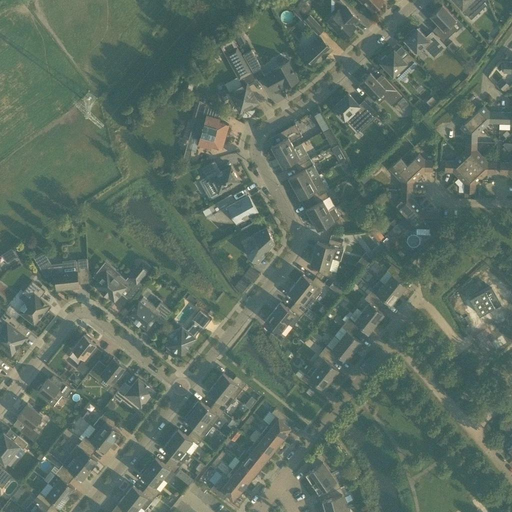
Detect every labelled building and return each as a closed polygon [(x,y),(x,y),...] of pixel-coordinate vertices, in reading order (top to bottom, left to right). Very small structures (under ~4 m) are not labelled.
[(359,0),(362,3),(364,2),(373,11),(384,0),(359,0)] [(485,0),(454,0),(469,16),(485,0)] [(456,20),(442,5),(430,16),(438,25),(433,30),(444,41),(455,31),(450,26),(456,20)] [(359,20),(346,6),(341,11),(340,9),(327,21),(329,23),(327,25),(333,31),(335,29),(343,38),(356,26),(354,25),(359,20)] [(318,35),(324,29),(310,14),(304,20),(318,35)] [(406,36),(407,37),(405,40),(410,46),(409,47),(414,52),(415,51),(417,52),(423,47),(428,53),(432,53),(436,49),(440,53),(446,47),(432,32),(426,37),(417,28),(412,33),(411,31),(406,36)] [(488,34),(484,39),(488,43),(493,38),(488,34)] [(323,59),(326,55),(332,49),(321,37),(303,53),(315,65),(322,58),(323,59)] [(452,41),(447,46),(453,52),(458,47),(452,41)] [(226,53),(231,62),(240,78),(250,72),(236,47),(226,53)] [(243,54),(252,71),(261,66),(251,49),(243,54)] [(400,69),(405,75),(418,63),(408,53),(402,59),(394,50),(387,57),(385,55),(380,59),(382,61),(381,62),(393,75),(400,69)] [(298,80),(288,61),(274,69),(275,70),(264,76),(272,92),(283,86),(284,87),(298,80)] [(511,73),(511,61),(511,62),(503,62),(503,72),(511,73)] [(382,92),(384,95),(384,98),(391,105),(402,96),(383,76),(378,81),(370,72),(367,75),(366,74),(364,75),(362,77),(361,79),(362,80),(359,83),(375,99),(382,92)] [(194,78),(185,76),(182,89),(191,91),(194,78)] [(504,79),(497,85),(502,91),(503,90),(505,92),(510,87),(508,85),(509,85),(504,79)] [(231,96),(232,98),(230,99),(229,101),(229,102),(231,106),(232,107),(232,106),(234,107),(237,106),(240,112),(258,102),(247,83),(237,88),(237,91),(238,93),(231,96)] [(359,105),(348,93),(342,98),(340,101),(333,107),(339,113),(337,115),(342,120),(344,118),(345,119),(345,118),(353,126),(356,123),(365,123),(369,120),(377,113),(364,100),(359,105)] [(432,96),(426,101),(431,106),(436,101),(432,96)] [(403,97),(398,102),(402,107),(408,102),(403,97)] [(205,120),(195,118),(189,136),(200,138),(198,144),(211,148),(212,145),(219,147),(220,141),(223,142),(228,124),(219,121),(220,119),(218,118),(220,111),(222,112),(222,111),(206,103),(203,115),(206,116),(205,120)] [(499,123),(500,112),(489,112),(483,105),(472,116),(483,128),(490,122),(499,123)] [(500,112),(499,123),(509,123),(511,126),(511,110),(510,112),(500,112)] [(483,128),(472,116),(460,127),(466,133),(466,141),(476,142),(477,134),(483,128)] [(272,146),(271,146),(277,157),(294,147),(291,142),(302,135),(295,124),(278,133),(282,140),(272,146)] [(329,128),(323,131),(326,137),(332,133),(329,128)] [(470,167),(482,156),(476,151),(476,142),(466,141),(466,149),(459,155),(470,167)] [(504,143),(503,144),(509,151),(511,148),(511,142),(510,143),(504,143)] [(296,167),(310,159),(302,143),(294,147),(277,157),(283,167),(293,161),(296,167)] [(192,151),(186,149),(182,160),(189,162),(192,151)] [(419,154),(407,165),(418,176),(424,171),(433,171),(433,160),(425,160),(419,154)] [(453,171),(459,178),(470,167),(459,155),(453,161),(445,161),(445,171),(453,171)] [(470,167),(481,179),(487,173),(495,173),(496,162),(487,162),(482,156),(470,167)] [(412,182),(418,176),(407,165),(400,157),(394,164),(389,168),(395,175),(401,182),(401,190),(412,190),(412,182)] [(294,188),(311,179),(319,174),(310,159),(296,167),(299,172),(289,178),(294,188)] [(500,162),(500,173),(508,173),(511,177),(511,159),(509,162),(500,162)] [(233,184),(239,181),(231,166),(223,171),(222,170),(220,171),(214,161),(202,168),(208,178),(203,181),(211,196),(225,189),(226,191),(234,186),(233,184)] [(351,167),(343,171),(347,179),(355,175),(351,167)] [(470,167),(459,178),(464,184),(464,192),(475,192),(475,184),(481,179),(470,167)] [(294,188),(300,199),(311,193),(314,198),(325,192),(328,190),(319,174),(311,179),(294,188)] [(412,190),(401,190),(401,197),(398,200),(395,203),(399,207),(406,215),(417,204),(412,198),(412,190)] [(325,192),(314,198),(317,203),(306,209),(312,220),(329,210),(334,207),(335,207),(329,196),(328,197),(325,192)] [(213,213),(213,214),(216,213),(219,215),(222,218),(226,219),(230,220),(231,220),(233,220),(235,220),(236,223),(258,211),(248,194),(235,201),(231,194),(209,207),(213,213)] [(363,204),(357,198),(350,204),(356,211),(363,204)] [(424,221),(431,221),(431,231),(439,232),(440,211),(431,211),(423,210),(417,204),(406,215),(412,221),(417,227),(424,221)] [(329,210),(312,220),(318,230),(328,224),(331,230),(343,223),(334,207),(329,210)] [(254,235),(259,244),(246,254),(257,262),(272,243),(275,241),(271,234),(272,233),(269,228),(268,228),(267,227),(253,235),(254,235)] [(317,241),(313,253),(332,258),(340,260),(343,249),(341,248),(342,242),(330,239),(328,245),(317,241)] [(12,247),(6,251),(12,259),(18,256),(12,247)] [(53,276),(56,276),(57,288),(78,286),(76,269),(63,270),(63,265),(61,265),(52,266),(51,266),(51,264),(44,253),(35,258),(45,277),(46,276),(51,273),(53,276)] [(332,258),(313,253),(310,265),(322,268),(320,274),(332,277),(334,271),(329,270),(332,258)] [(79,272),(89,271),(88,258),(78,259),(79,272)] [(142,260),(128,277),(137,284),(150,266),(142,260)] [(404,276),(391,265),(387,270),(392,274),(384,283),(399,295),(406,286),(397,278),(400,273),(403,276),(404,276)] [(100,270),(98,272),(96,275),(97,277),(98,279),(100,281),(96,286),(102,291),(101,292),(106,296),(107,297),(108,295),(114,301),(129,282),(112,268),(108,273),(105,272),(103,270),(100,270)] [(303,274),(295,283),(310,295),(315,299),(322,289),(326,284),(316,276),(312,281),(303,274)] [(245,276),(237,287),(243,291),(241,293),(242,294),(252,281),(251,281),(245,276)] [(40,297),(45,291),(32,281),(23,292),(31,299),(26,304),(24,303),(19,309),(21,310),(20,312),(34,324),(43,312),(45,314),(51,306),(40,297)] [(295,283),(288,292),(297,300),(293,304),(303,313),(311,304),(306,300),(310,295),(295,283)] [(391,304),(399,295),(384,283),(377,293),(372,289),(368,293),(381,304),(382,303),(381,303),(378,301),(382,297),(391,304)] [(339,285),(335,291),(340,295),(345,290),(339,285)] [(480,315),(500,304),(492,288),(471,299),(480,315)] [(368,293),(364,298),(369,302),(362,312),(376,323),(384,314),(374,306),(378,301),(380,304),(381,304),(368,293)] [(139,325),(139,324),(140,324),(147,329),(155,318),(161,322),(160,323),(161,324),(172,311),(160,302),(156,307),(143,297),(139,301),(138,301),(128,314),(135,319),(133,321),(139,325)] [(281,302),(280,301),(273,311),(288,323),(295,314),(300,317),(303,313),(293,304),(290,309),(281,302)] [(316,322),(320,317),(308,307),(305,311),(316,322)] [(172,339),(167,345),(181,357),(196,338),(194,337),(202,327),(203,328),(212,318),(200,309),(192,319),(195,322),(190,328),(187,329),(182,325),(178,330),(175,330),(171,332),(168,334),(168,335),(172,339)] [(26,337),(16,329),(21,323),(6,311),(0,318),(0,323),(4,327),(0,330),(0,345),(12,355),(13,353),(14,353),(17,350),(17,348),(26,337)] [(280,332),(288,323),(273,311),(265,320),(266,321),(275,328),(271,333),(281,341),(285,336),(280,332)] [(349,317),(346,322),(358,332),(359,331),(358,331),(355,329),(359,325),(368,332),(376,323),(362,312),(354,321),(349,317)] [(324,318),(320,324),(325,328),(330,322),(324,318)] [(347,330),(339,340),(353,351),(361,342),(352,334),(355,330),(358,332),(357,332),(358,333),(358,332),(346,322),(342,326),(347,330)] [(90,339),(92,338),(86,333),(85,335),(84,334),(72,349),(84,358),(76,368),(83,374),(96,359),(89,353),(96,344),(90,339)] [(327,345),(323,350),(336,360),(336,359),(335,359),(333,357),(337,353),(346,360),(353,351),(339,340),(332,349),(327,345)] [(324,358),(317,368),(331,379),(338,370),(329,362),(333,358),(335,360),(335,361),(336,360),(323,350),(319,354),(324,358)] [(125,367),(113,357),(106,367),(98,361),(99,360),(99,359),(89,372),(99,380),(103,375),(112,383),(117,377),(118,379),(123,373),(121,372),(125,367)] [(323,388),(331,379),(317,368),(309,377),(304,373),(300,378),(313,388),(314,387),(313,387),(310,385),(314,381),(323,388)] [(235,397),(246,383),(236,375),(233,380),(224,373),(223,372),(216,382),(235,397)] [(75,374),(71,379),(76,383),(80,378),(75,374)] [(41,384),(37,388),(39,390),(38,391),(49,400),(48,402),(53,406),(62,394),(66,398),(73,389),(62,381),(58,386),(48,378),(42,385),(41,384)] [(148,385),(145,382),(144,382),(138,378),(131,387),(125,382),(113,396),(120,402),(122,399),(132,407),(136,402),(141,406),(147,399),(149,400),(154,393),(153,392),(154,390),(148,385)] [(217,399),(214,403),(224,411),(235,397),(216,382),(208,391),(208,392),(209,392),(217,399)] [(251,395),(245,405),(251,408),(256,398),(251,395)] [(201,400),(193,410),(208,422),(215,413),(220,416),(224,411),(214,403),(210,408),(201,400)] [(42,416),(27,404),(17,416),(27,424),(21,430),(34,441),(39,433),(33,428),(42,416)] [(84,407),(79,414),(83,417),(88,410),(84,407)] [(268,424),(285,438),(290,432),(288,431),(291,427),(289,426),(293,421),(276,407),(272,412),(275,415),(268,424)] [(195,427),(191,431),(201,439),(205,435),(201,431),(208,422),(193,410),(186,419),(195,427)] [(118,422),(105,412),(101,417),(106,421),(98,430),(112,441),(120,432),(111,425),(114,420),(117,422),(117,423),(118,422)] [(246,421),(249,423),(254,417),(251,415),(246,421)] [(80,429),(85,420),(78,416),(73,425),(80,429)] [(249,423),(246,421),(241,427),(244,430),(249,423)] [(88,436),(95,428),(90,424),(83,431),(88,436)] [(261,433),(277,446),(281,442),(282,442),(285,438),(268,424),(261,433)] [(236,427),(228,436),(232,439),(234,440),(241,431),(236,427)] [(178,429),(176,431),(170,438),(185,450),(193,441),(197,444),(201,439),(191,431),(187,436),(178,429)] [(105,451),(112,441),(98,430),(91,439),(86,435),(82,440),(95,450),(96,450),(95,449),(95,450),(92,448),(96,443),(105,451)] [(5,463),(13,454),(17,457),(19,457),(25,450),(23,449),(28,443),(18,435),(13,440),(5,433),(4,432),(0,437),(0,458),(5,462),(5,463)] [(254,442),(271,456),(275,451),(274,450),(277,446),(261,433),(254,442)] [(227,445),(232,439),(228,436),(224,442),(227,445)] [(185,450),(170,438),(163,447),(172,455),(169,459),(179,468),(183,463),(178,459),(185,450)] [(95,451),(95,450),(82,440),(78,445),(83,449),(76,458),(90,469),(97,460),(88,453),(92,448),(94,450),(94,451),(95,451)] [(271,456),(254,442),(247,451),(250,453),(263,464),(266,459),(267,460),(271,456)] [(49,450),(45,455),(59,467),(63,463),(49,450)] [(217,456),(221,459),(226,453),(222,450),(217,456)] [(250,453),(243,462),(257,473),(260,469),(259,468),(263,464),(250,453)] [(311,483),(311,484),(333,469),(333,468),(330,471),(328,469),(330,468),(322,460),(324,458),(320,453),(310,462),(315,469),(307,475),(312,483),(311,483)] [(217,456),(212,462),(216,465),(221,459),(217,456)] [(146,465),(148,466),(163,478),(167,482),(179,468),(169,459),(165,464),(155,457),(154,458),(152,457),(146,465)] [(82,479),(90,469),(76,458),(68,467),(63,463),(59,468),(72,478),(73,478),(72,477),(72,478),(69,476),(73,471),(82,479)] [(257,473),(243,462),(240,460),(233,469),(248,481),(252,477),(253,478),(257,473)] [(150,483),(146,487),(156,496),(160,491),(155,487),(163,478),(148,466),(146,465),(140,472),(142,473),(140,475),(150,483)] [(0,485),(2,488),(12,476),(0,466),(0,485)] [(48,482),(53,486),(67,497),(75,488),(66,481),(69,476),(72,478),(71,479),(72,479),(72,478),(59,468),(56,473),(48,482)] [(226,477),(222,474),(222,475),(242,491),(246,486),(245,486),(248,481),(233,469),(226,477)] [(340,487),(336,480),(333,472),(331,473),(330,471),(333,469),(311,484),(312,484),(312,483),(318,491),(326,485),(330,492),(340,487)] [(238,496),(242,491),(222,475),(214,484),(219,487),(215,492),(224,499),(228,495),(233,499),(236,495),(238,496)] [(185,481),(190,485),(194,480),(189,476),(185,481)] [(156,496),(146,487),(142,492),(133,485),(125,494),(140,506),(145,510),(156,496)] [(60,507),(67,497),(53,486),(46,495),(41,491),(37,496),(50,506),(50,505),(49,506),(47,504),(50,499),(60,507)] [(340,487),(330,492),(332,499),(322,502),(325,510),(324,511),(349,504),(346,505),(345,503),(347,502),(340,487)] [(125,494),(118,503),(127,511),(126,511),(135,511),(140,506),(125,494)] [(50,506),(37,496),(33,501),(38,505),(32,511),(47,511),(43,509),(47,504),(49,506),(49,507),(50,506)]
